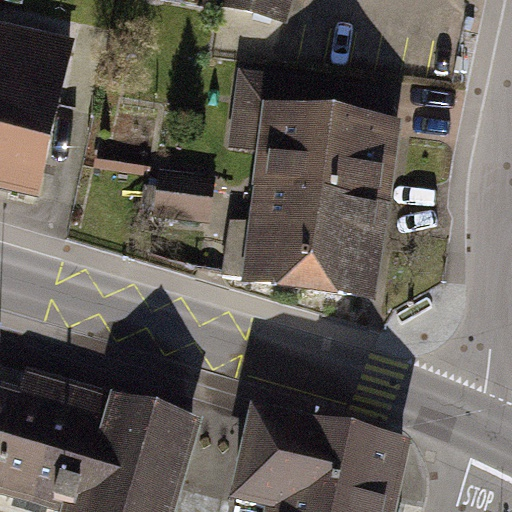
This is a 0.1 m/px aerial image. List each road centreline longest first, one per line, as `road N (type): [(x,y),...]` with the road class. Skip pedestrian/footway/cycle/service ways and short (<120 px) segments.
road 1 (tertiary): [(488,428),(382,388),(0,273)]
road 2 (residential): [(505,197),(488,428)]
